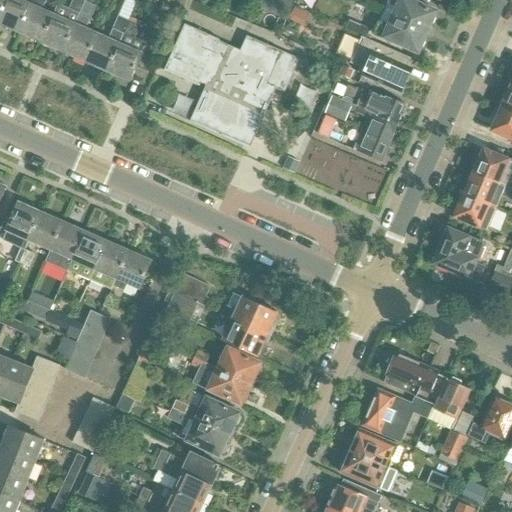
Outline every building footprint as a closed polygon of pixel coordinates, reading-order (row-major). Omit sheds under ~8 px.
[(6,0),(0,14),(0,24),(19,33),(33,4),(34,0),(6,0)] [(34,0),(33,4),(43,8),(47,0),(34,0)] [(53,13),(40,42),(63,52),(76,23),(86,1),(86,0),(72,0),(69,10),(65,18),(53,13)] [(98,33),(85,62),(107,72),(130,21),(129,20),(134,10),(137,2),(131,0),(125,0),(119,16),(109,37),(98,33)] [(185,0),(163,0),(162,3),(164,4),(162,9),(168,11),(170,6),(182,10),(185,0)] [(411,0),(390,0),(388,5),(385,13),(428,31),(437,11),(411,0)] [(76,23),(63,52),(85,62),(98,33),(87,28),(97,6),(86,1),(76,23)] [(33,4),(19,33),(40,42),(53,13),(43,8),(33,4)] [(385,13),(380,22),(376,33),(419,52),(428,31),(385,13)] [(371,28),(350,20),(346,30),(365,38),(367,39),(367,38),(371,28)] [(130,21),(107,72),(130,82),(136,67),(149,73),(160,47),(146,41),(145,42),(135,38),(141,25),(130,21)] [(184,25),(164,71),(166,72),(166,70),(199,84),(198,86),(200,87),(201,83),(206,86),(190,122),(192,123),(192,121),(218,132),(217,134),(219,135),(220,133),(222,134),(221,136),(223,136),(223,135),(249,146),(249,148),(250,148),(276,89),(285,93),(300,59),(301,56),(282,48),(282,49),(249,35),(249,33),(248,33),(240,51),(185,26),(186,25),(184,25)] [(276,34),(273,42),(300,53),(303,45),(276,34)] [(413,58),(367,38),(367,39),(365,38),(353,63),(361,67),(359,72),(402,91),(412,68),(408,67),(413,58)] [(349,86),(343,100),(351,103),(353,104),(358,90),(349,86)] [(501,106),(504,108),(503,110),(511,113),(511,89),(509,97),(505,95),(501,106)] [(369,101),(362,98),(358,106),(399,124),(408,104),(380,91),(379,94),(374,91),(369,101)] [(335,116),(344,119),(351,103),(343,100),(342,99),(335,116)] [(355,112),(369,118),(363,131),(391,143),(399,124),(358,106),(355,112)] [(494,131),(511,138),(511,113),(503,110),(503,111),(499,110),(495,119),(498,121),(494,131)] [(345,123),(334,118),(325,138),(337,144),(345,128),(344,127),(345,123)] [(354,150),(382,162),(391,143),(363,131),(354,150)] [(478,159),(472,172),(475,173),(507,186),(511,174),(511,161),(485,150),(480,160),(478,159)] [(463,192),(466,193),(465,195),(497,209),(503,196),(511,200),(511,189),(507,187),(507,186),(475,173),(471,183),(468,182),(463,192)] [(457,206),(460,208),(456,217),(488,231),(497,209),(465,195),(464,197),(461,196),(457,206)] [(19,202),(6,231),(18,236),(8,259),(18,263),(41,212),(19,202)] [(41,212),(18,263),(30,269),(36,254),(26,250),(30,241),(50,250),(63,221),(41,212)] [(50,250),(45,262),(68,271),(85,231),(63,221),(50,250)] [(448,229),(434,263),(479,282),(486,266),(476,262),(484,244),(448,229)] [(85,231),(68,271),(90,281),(107,241),(85,231)] [(107,241),(90,281),(91,282),(91,281),(112,290),(114,286),(129,251),(107,241)] [(503,268),(498,266),(488,288),(507,296),(508,294),(511,284),(511,250),(503,268)] [(129,251),(114,286),(123,290),(126,284),(139,290),(152,261),(129,251)] [(174,294),(199,304),(203,306),(212,287),(184,274),(174,294)] [(174,294),(164,315),(178,321),(189,326),(199,304),(174,294)] [(268,335),(272,327),(274,328),(281,324),(280,315),(244,299),(239,310),(234,308),(229,318),(236,321),(268,335)] [(0,323),(18,331),(22,323),(3,315),(0,320),(0,323)] [(94,329),(84,325),(79,337),(100,346),(111,320),(101,315),(94,329)] [(226,326),(230,328),(224,341),(258,357),(268,335),(236,321),(229,318),(226,326)] [(22,323),(18,331),(39,340),(42,332),(22,323)] [(74,348),(95,357),(100,346),(79,337),(74,348)] [(263,363),(229,347),(219,368),(253,384),(263,363)] [(70,359),(90,367),(95,357),(74,348),(70,359)] [(211,357),(198,351),(195,356),(208,362),(211,357)] [(418,396),(417,397),(436,405),(447,379),(438,374),(439,371),(396,352),(386,375),(388,376),(385,382),(418,396)] [(0,392),(13,359),(0,354),(0,392)] [(55,377),(60,365),(38,356),(33,368),(55,377)] [(202,373),(214,379),(210,389),(244,405),(253,384),(219,368),(219,369),(208,364),(208,362),(195,356),(191,365),(203,371),(202,373)] [(33,368),(13,359),(0,392),(0,397),(18,405),(20,400),(24,390),(29,379),(33,368)] [(70,359),(65,369),(65,370),(85,379),(90,367),(70,359)] [(140,361),(130,384),(147,393),(158,370),(140,361)] [(55,377),(33,368),(29,379),(51,388),(55,377)] [(51,388),(29,379),(24,390),(47,399),(51,388)] [(447,379),(436,405),(429,421),(453,431),(458,420),(471,389),(447,379)] [(140,403),(145,393),(127,384),(122,395),(140,403)] [(47,399),(24,390),(20,400),(43,409),(47,399)] [(400,440),(408,421),(389,413),(396,397),(379,390),(364,424),(400,440)] [(177,400),(174,407),(230,433),(234,426),(239,425),(242,418),(239,414),(240,412),(208,397),(196,392),(189,406),(177,400)] [(417,397),(413,405),(400,399),(396,397),(389,413),(408,421),(409,422),(413,414),(429,421),(436,405),(417,397)] [(115,408),(93,398),(88,410),(110,420),(115,408)] [(474,423),(468,437),(485,445),(491,432),(505,438),(511,423),(511,402),(510,402),(506,402),(496,398),(482,427),(474,423)] [(20,400),(18,405),(16,411),(38,420),(43,409),(20,400)] [(174,407),(170,416),(182,422),(181,424),(185,426),(180,437),(187,440),(220,456),(221,454),(225,454),(229,447),(226,443),(230,433),(174,407)] [(105,431),(106,430),(110,420),(88,410),(83,421),(105,431)] [(440,455),(445,457),(443,462),(456,468),(469,439),(466,438),(475,418),(463,413),(454,432),(451,431),(440,455)] [(78,432),(100,442),(105,431),(83,421),(78,432)] [(0,445),(0,447),(36,461),(44,441),(8,427),(0,445)] [(361,430),(352,451),(390,467),(393,460),(391,459),(396,446),(396,445),(361,430)] [(73,444),(95,454),(100,442),(78,432),(73,444)] [(430,448),(419,443),(416,450),(433,458),(438,448),(432,445),(430,448)] [(36,461),(0,447),(0,470),(28,482),(36,461)] [(158,449),(154,458),(159,461),(160,459),(213,484),(221,466),(191,451),(187,461),(164,450),(163,451),(158,449)] [(352,451),(343,474),(388,493),(398,471),(390,467),(352,451)] [(68,475),(76,478),(86,458),(78,454),(68,475)] [(158,470),(154,480),(159,482),(174,489),(203,503),(213,484),(160,459),(159,461),(155,468),(158,470)] [(28,482),(0,470),(0,494),(20,502),(28,482)] [(76,478),(68,475),(59,495),(67,498),(76,478)] [(341,511),(375,511),(382,496),(343,479),(340,487),(337,486),(328,506),(341,511)] [(144,488),(140,497),(172,511),(199,511),(203,503),(174,489),(159,482),(154,493),(144,488)] [(468,485),(462,498),(468,501),(481,507),(487,494),(474,488),(468,485)] [(16,511),(20,502),(0,494),(0,511),(16,511)] [(60,511),(67,498),(59,495),(50,511),(60,511)] [(172,511),(140,497),(136,506),(137,506),(149,511),(172,511)] [(473,511),(475,509),(459,503),(455,511),(473,511)]
